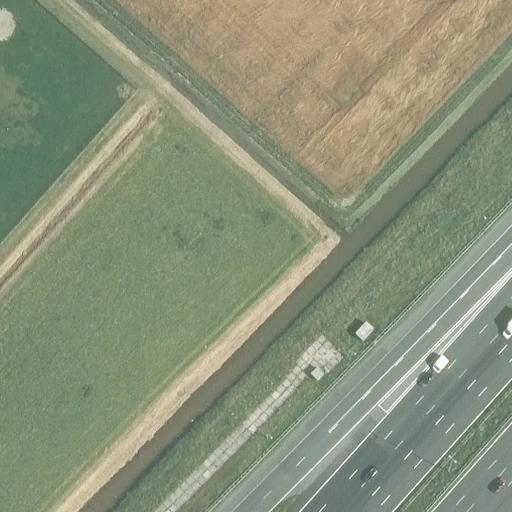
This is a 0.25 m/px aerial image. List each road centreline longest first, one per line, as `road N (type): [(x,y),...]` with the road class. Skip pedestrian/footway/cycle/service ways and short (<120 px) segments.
road 1 (motorway): [(511,292),(366,394),(250,511)]
road 2 (motorway): [(511,326),(343,511)]
